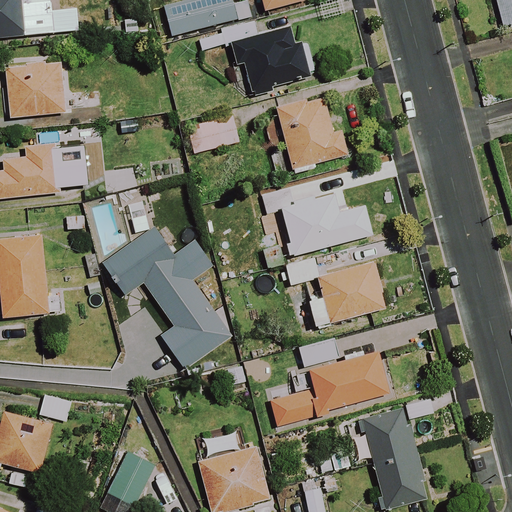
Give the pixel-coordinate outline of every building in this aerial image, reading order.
[(59,14),(57,0),(0,0),(0,40),(76,32),(74,12),(59,14)] [(171,38),(250,16),(245,0),(243,0),(231,3),(230,0),(194,0),(163,9),(171,38)] [(260,0),(264,12),(306,1),(305,0),(260,0)] [(511,0),(493,0),(502,30),(511,26),(511,0)] [(344,16),(342,5),(318,11),(321,22),(344,16)] [(227,45),(259,37),(255,24),(196,37),(199,51),(227,45)] [(259,37),(227,45),(234,72),(243,69),(250,97),(305,84),(292,29),(259,37)] [(64,115),(59,63),(4,69),(9,120),(64,115)] [(100,91),(68,95),(72,124),(104,121),(100,91)] [(274,110),(292,176),(316,170),(314,165),(346,157),(340,133),(332,135),(322,97),(274,110)] [(237,145),(231,117),(186,128),(192,156),(237,145)] [(0,200),(60,194),(55,145),(25,148),(26,158),(1,161),(2,170),(0,170),(0,200)] [(264,216),(277,213),(288,258),(370,238),(363,208),(337,214),(333,196),(293,205),(289,190),(259,197),(264,216)] [(46,298),(40,239),(0,242),(0,307),(1,320),(59,315),(57,297),(46,298)] [(211,310),(172,253),(137,277),(177,334),(180,332),(192,350),(215,334),(202,316),(211,310)] [(388,309),(375,261),(318,277),(313,260),(284,268),(295,307),(307,303),(315,330),(388,309)] [(388,395),(377,352),(336,363),(330,339),(300,347),(314,400),(309,402),(313,419),(328,415),(327,411),(388,395)] [(225,369),(228,387),(244,384),(240,366),(225,369)] [(69,404),(44,398),(39,417),(65,423),(69,404)] [(431,414),(428,401),(354,419),(358,436),(364,435),(380,498),(376,499),(379,511),(424,501),(404,420),(431,414)] [(52,425),(0,412),(0,469),(1,470),(2,465),(11,468),(6,484),(25,489),(29,472),(39,475),(52,425)] [(154,465),(118,448),(105,477),(114,482),(108,495),(134,508),(154,465)] [(230,511),(269,502),(255,448),(197,463),(209,511),(230,511)] [(153,480),(165,504),(177,499),(165,475),(153,480)] [(324,511),(318,481),(302,484),(307,511),(324,511)] [(80,511),(39,500),(35,511),(80,511)]
